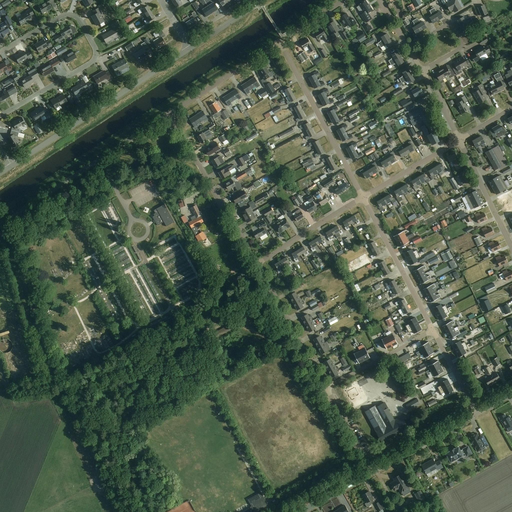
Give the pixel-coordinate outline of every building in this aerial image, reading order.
[(53,1),(52,0),(46,0),(47,2),(38,7),(42,13),(51,8),(49,4),(53,1)] [(207,17),(212,13),(203,0),(201,1),(205,8),(202,10),(207,17)] [(203,0),(212,13),(218,9),(213,3),(211,4),(208,0),(203,0)] [(369,6),(366,0),(359,5),(364,12),(361,15),(366,23),(372,19),(368,13),(373,10),(370,6),(369,6)] [(449,0),(441,0),(442,1),(444,4),(446,3),(447,4),(446,4),(450,11),(453,9),(455,12),(462,8),(457,0),(452,0),(449,2),(449,1),(450,1),(449,0)] [(203,13),(196,2),(194,3),(197,8),(196,9),(200,15),(203,13)] [(431,4),(429,5),(432,9),(438,20),(444,16),(441,11),(438,13),(437,11),(436,11),(434,8),(433,9),(431,4)] [(488,13),(484,4),(478,7),(482,16),(488,13)] [(144,11),(146,15),(151,12),(147,6),(142,9),(142,8),(137,11),(140,14),(144,11)] [(102,14),(98,8),(93,11),(94,14),(91,16),(96,26),(104,21),(100,15),(102,14)] [(33,14),(30,9),(26,12),(26,13),(17,18),(21,25),(28,21),(28,22),(32,19),(30,16),(33,14)] [(433,23),(438,20),(432,9),(430,11),(432,14),(431,14),(432,16),(430,18),(433,23)] [(151,12),(146,15),(148,18),(144,21),(146,24),(150,22),(150,21),(154,18),(151,12)] [(197,16),(194,12),(192,13),(193,15),(189,18),(188,17),(183,20),(185,23),(186,23),(189,28),(196,24),(193,19),(197,16)] [(340,17),(343,23),(342,24),(344,27),(350,24),(351,26),(356,23),(353,18),(350,20),(346,13),(340,17)] [(416,33),(421,30),(415,20),(413,17),(411,15),(409,16),(414,24),(415,27),(413,28),(416,33)] [(12,24),(7,16),(3,18),(8,26),(12,24)] [(461,25),(472,19),(470,17),(467,19),(467,18),(465,19),(463,17),(458,20),(461,25)] [(415,20),(421,30),(427,27),(424,21),(421,23),(419,21),(417,18),(415,20)] [(473,21),(472,19),(461,25),(465,31),(470,28),(468,25),(470,24),(470,23),(473,21)] [(339,30),(334,21),(327,25),(333,34),(331,35),(334,39),(340,35),(337,31),(339,30)] [(7,29),(4,22),(0,24),(0,38),(2,37),(5,36),(4,35),(9,32),(9,31),(9,30),(8,29),(7,29)] [(73,26),(72,25),(70,26),(68,27),(68,25),(59,31),(61,34),(54,38),(56,43),(63,39),(63,37),(71,33),(72,35),(77,32),(73,26)] [(118,36),(114,29),(102,36),(106,43),(118,36)] [(328,38),(322,29),(314,34),(318,39),(322,37),(325,41),(328,38)] [(366,36),(362,30),(355,35),(359,40),(366,36)] [(485,33),(483,30),(476,34),(478,38),(485,33)] [(165,36),(163,33),(158,36),(159,38),(153,42),(157,49),(165,44),(162,38),(165,36)] [(378,43),(379,45),(390,39),(387,33),(381,37),(383,39),(381,41),(378,43)] [(488,41),(485,36),(479,40),(482,45),(488,41)] [(375,41),(373,37),(365,42),(367,46),(375,41)] [(315,50),(307,38),(300,43),(304,48),(307,46),(311,52),(315,50)] [(390,39),(379,45),(381,48),(384,46),(386,45),(388,48),(393,44),(390,39)] [(45,43),(43,40),(34,45),(38,52),(47,46),(48,48),(52,45),(49,41),(45,43)] [(149,49),(145,42),(141,45),(143,48),(133,55),(138,62),(148,55),(145,52),(149,49)] [(484,48),(482,45),(479,47),(479,48),(474,51),(476,53),(471,56),(473,59),(475,62),(480,59),(479,57),(486,53),(487,54),(490,52),(487,46),(484,48)] [(328,56),(324,49),(319,51),(323,58),(328,56)] [(26,55),(24,51),(15,56),(18,63),(27,58),(28,59),(32,57),(29,52),(26,55)] [(76,58),(72,51),(63,56),(63,55),(59,57),(61,62),(65,60),(67,63),(76,58)] [(390,63),(401,57),(398,51),(392,54),(394,57),(391,58),(392,59),(389,61),(390,63)] [(386,59),(384,56),(374,61),(376,64),(386,59)] [(401,57),(390,63),(392,65),(394,63),(395,64),(397,63),(399,65),(404,62),(401,57)] [(458,60),(463,68),(468,66),(469,68),(472,66),(468,60),(465,61),(463,57),(458,60)] [(60,63),(57,58),(49,63),(50,64),(41,69),(45,76),(54,71),(52,67),(60,63)] [(128,66),(125,59),(112,66),(116,73),(128,66)] [(463,68),(458,60),(453,62),(456,67),(453,68),(457,75),(462,72),(461,70),(463,68)] [(6,66),(4,63),(0,64),(0,73),(8,69),(11,76),(15,73),(9,64),(6,66)] [(270,72),(265,66),(260,69),(264,76),(263,77),(265,80),(269,77),(268,74),(270,72)] [(441,70),(445,77),(448,76),(450,78),(455,75),(451,69),(449,70),(446,66),(441,70)] [(400,79),(401,81),(412,74),(408,69),(403,72),(404,75),(402,76),(402,77),(400,79)] [(440,81),(445,77),(441,70),(435,73),(438,77),(435,78),(439,85),(441,83),(440,81)] [(105,74),(103,71),(93,77),(97,84),(107,78),(108,79),(111,77),(108,72),(105,74)] [(309,77),(312,83),(318,80),(316,76),(320,74),(318,71),(313,73),(314,75),(309,77)] [(32,79),(35,77),(33,72),(29,74),(30,76),(21,81),(25,88),(34,83),(32,79)] [(498,82),(495,84),(499,92),(504,89),(502,85),(505,84),(500,73),(494,75),(496,79),(498,82)] [(412,74),(401,81),(402,83),(405,82),(408,81),(410,83),(415,80),(412,74)] [(248,81),(253,89),(256,87),(257,88),(260,86),(255,77),(248,81)] [(320,83),(318,80),(312,83),(315,88),(320,86),(320,87),(325,84),(324,81),(320,83)] [(85,83),(84,81),(81,82),(81,83),(71,89),(75,95),(79,93),(79,94),(88,88),(89,90),(93,88),(89,81),(85,83)] [(249,91),(253,89),(248,81),(241,86),(247,94),(250,92),(249,91)] [(276,91),(271,82),(265,86),(270,94),(276,91)] [(499,92),(495,84),(491,85),(490,83),(485,85),(488,92),(491,91),(493,95),(499,92)] [(0,101),(0,102),(9,97),(8,94),(15,90),(12,84),(5,89),(6,90),(0,93),(0,101)] [(484,89),(481,84),(475,88),(477,91),(473,93),(479,103),(486,99),(484,95),(486,93),(484,89)] [(288,96),(293,93),(290,87),(285,90),(285,89),(281,91),(282,94),(286,92),(288,96)] [(422,92),(419,87),(413,90),(412,88),(408,90),(411,94),(413,93),(415,96),(422,92)] [(318,95),(321,100),(327,97),(325,94),(329,92),(327,88),(322,91),(323,92),(318,95)] [(403,91),(401,88),(393,93),(395,96),(403,91)] [(236,89),(230,93),(234,101),(238,98),(238,100),(242,97),(236,89)] [(231,103),(234,101),(230,93),(223,97),(229,106),(232,104),(231,103)] [(293,93),(288,96),(290,100),(287,102),(288,105),(292,103),(291,102),(296,99),(293,93)] [(50,100),(51,102),(55,108),(67,102),(62,94),(58,97),(59,98),(55,100),(53,98),(50,100)] [(467,101),(464,96),(459,99),(461,101),(457,104),(462,113),(469,109),(465,103),(467,101)] [(327,97),(321,100),(324,106),(330,103),(330,104),(334,102),(333,99),(329,101),(327,97)] [(413,102),(411,99),(402,104),(404,107),(413,102)] [(216,104),(215,103),(210,106),(215,114),(215,113),(217,117),(221,114),(219,111),(221,110),(217,103),(216,104)] [(295,109),(298,113),(302,111),(299,105),(294,107),(294,106),(290,108),(292,111),(295,109)] [(328,112),(331,118),(336,115),(334,111),(338,109),(337,106),(332,109),(332,110),(328,112)] [(423,120),(425,124),(431,122),(426,113),(423,106),(408,114),(412,121),(420,117),(422,121),(423,120)] [(43,110),(41,107),(36,109),(37,110),(31,113),(35,121),(44,115),(45,117),(49,114),(46,108),(43,110)] [(282,110),(280,107),(270,112),(271,116),(282,110)] [(230,116),(226,109),(220,113),(225,120),(230,116)] [(351,118),(357,115),(360,113),(358,110),(349,114),(351,118)] [(203,111),(196,115),(201,122),(204,120),(205,121),(208,119),(203,111)] [(305,117),(302,111),(298,113),(300,117),(296,119),(298,122),(301,120),(301,119),(305,117)] [(198,124),(201,122),(196,115),(190,119),(195,128),(199,125),(198,124)] [(338,118),(336,115),(331,118),(334,124),(339,121),(339,122),(344,120),(342,116),(338,118)] [(12,127),(11,130),(19,132),(19,129),(18,129),(17,128),(25,124),(21,118),(16,121),(15,120),(12,122),(14,126),(12,127)] [(381,124),(379,121),(376,122),(375,121),(369,125),(371,130),(381,124)] [(305,127),(307,131),(312,129),(309,122),(304,125),(303,124),(300,126),(301,129),(305,127)] [(428,136),(435,132),(436,131),(431,122),(425,124),(421,127),(426,136),(428,136)] [(337,130),(340,136),(346,133),(344,129),(348,127),(346,124),(341,126),(342,127),(337,130)] [(501,128),(499,125),(492,129),(495,133),(501,130),(504,134),(507,132),(503,126),(501,128)] [(294,131),(293,128),(279,135),(281,138),(294,131)] [(315,135),(312,129),(307,131),(309,135),(306,137),(307,140),(311,138),(310,137),(315,135)] [(18,136),(19,132),(11,130),(10,134),(11,134),(12,136),(7,139),(9,143),(10,142),(13,148),(19,144),(14,136),(16,135),(18,136)] [(213,136),(209,130),(203,133),(197,136),(202,143),(207,140),(213,136)] [(440,141),(435,132),(428,136),(426,136),(429,141),(430,140),(432,145),(440,141)] [(267,137),(270,141),(276,138),(274,133),(267,137)] [(348,136),(346,133),(340,136),(343,141),(348,139),(349,140),(353,137),(352,134),(348,136)] [(485,142),(482,136),(473,141),(476,147),(477,147),(480,152),(482,150),(480,145),(485,142)] [(316,149),(321,146),(318,140),(313,142),(313,141),(309,143),(311,146),(314,145),(316,149)] [(410,145),(405,148),(408,153),(415,149),(412,145),(413,144),(411,140),(408,142),(410,145)] [(349,153),(355,150),(353,147),(357,145),(356,141),(350,144),(351,145),(346,148),(349,153)] [(220,148),(216,142),(208,146),(209,148),(206,150),(209,155),(216,151),(220,148)] [(321,146),(316,149),(319,153),(315,155),(316,158),(320,155),(324,152),(321,146)] [(508,162),(499,146),(486,153),(495,170),(499,168),(500,170),(509,166),(507,163),(508,162)] [(376,150),(374,147),(365,152),(367,155),(376,150)] [(408,153),(405,148),(401,150),(399,148),(396,150),(398,152),(399,152),(402,157),(408,153)] [(232,155),(229,149),(224,151),(228,158),(232,155)] [(355,150),(349,153),(352,159),(358,156),(359,157),(363,155),(361,152),(357,154),(355,150)] [(387,159),(390,164),(397,160),(394,156),(395,155),(393,151),(390,153),(392,156),(387,159)] [(455,153),(453,153),(450,155),(450,156),(448,157),(451,163),(452,162),(457,170),(458,172),(463,170),(457,159),(458,159),(455,153)] [(250,159),(247,154),(237,159),(241,166),(246,164),(245,162),(250,159)] [(225,162),(221,156),(217,158),(217,157),(212,160),(216,167),(221,164),(225,162)] [(327,160),(329,164),(334,162),(331,156),(326,158),(326,157),(322,159),(324,162),(327,160)] [(313,162),(311,158),(302,162),(304,166),(313,162)] [(390,164),(387,159),(383,161),(381,158),(378,160),(380,163),(381,162),(384,168),(390,164)] [(334,162),(329,164),(331,167),(327,169),(329,173),(333,171),(333,170),(337,168),(334,162)] [(374,167),(369,170),(372,175),(379,171),(376,166),(377,166),(375,162),(372,164),(374,167)] [(316,168),(313,163),(305,167),(308,173),(316,168)] [(435,167),(438,172),(443,169),(445,172),(448,170),(446,167),(444,167),(442,163),(435,167)] [(233,169),(231,165),(224,169),(219,172),(223,179),(228,176),(231,174),(230,171),(233,169)] [(434,175),(438,172),(435,167),(429,171),(432,176),(431,177),(432,180),(435,178),(434,175)] [(254,174),(250,168),(236,176),(238,180),(249,174),(250,177),(254,174)] [(372,175),(369,170),(365,172),(363,169),(360,171),(362,174),(363,173),(366,179),(372,175)] [(425,173),(418,177),(421,182),(426,180),(427,183),(430,181),(428,177),(427,178),(425,173)] [(466,183),(461,174),(455,177),(460,186),(466,183)] [(489,181),(493,188),(501,183),(504,182),(500,175),(490,181),(489,181)] [(335,183),(331,177),(322,182),(326,188),(335,183)] [(421,182),(418,177),(412,181),(415,186),(414,187),(415,190),(418,188),(417,185),(421,182)] [(460,188),(454,178),(450,180),(456,190),(460,188)] [(234,182),(233,180),(225,184),(229,190),(235,186),(238,190),(242,187),(239,182),(237,181),(236,182),(235,181),(234,182)] [(343,185),(341,181),(338,183),(340,186),(335,190),(338,194),(345,190),(342,185),(343,185)] [(501,183),(493,188),(497,195),(497,194),(508,188),(504,182),(501,183)] [(401,187),(404,193),(409,190),(410,193),(413,191),(411,187),(410,188),(407,184),(401,187)] [(399,195),(404,193),(401,187),(394,191),(398,197),(396,197),(399,202),(403,199),(401,196),(400,197),(399,195)] [(476,191),(465,196),(468,202),(480,197),(476,190),(476,191)] [(247,196),(244,191),(240,193),(233,197),(236,203),(243,199),(247,196)] [(269,197),(267,192),(255,200),(257,204),(269,197)] [(328,201),(324,194),(320,196),(320,195),(317,197),(322,205),(328,201)] [(384,198),(387,203),(391,200),(393,203),(396,201),(394,198),(393,198),(390,194),(384,198)] [(465,197),(463,194),(451,200),(452,203),(465,197)] [(313,199),(310,195),(307,197),(309,202),(310,201),(311,203),(306,206),(310,213),(317,208),(312,200),(313,199)] [(511,199),(510,195),(501,200),(504,206),(511,201),(511,199)] [(300,204),(295,196),(292,198),(297,206),(300,204)] [(480,197),(468,202),(471,209),(483,204),(480,197)] [(387,203),(384,198),(377,202),(380,206),(379,207),(381,211),(384,209),(382,206),(387,203)] [(420,210),(427,207),(423,199),(416,202),(420,210)] [(175,223),(164,203),(165,204),(154,210),(156,213),(154,214),(155,216),(153,217),(158,226),(165,221),(167,226),(166,226),(166,227),(174,222),(175,223)] [(200,212),(196,205),(191,208),(196,218),(189,222),(192,228),(203,221),(201,216),(203,215),(201,211),(200,212)] [(241,212),(244,217),(253,212),(252,209),(254,208),(253,206),(241,212)] [(288,213),(284,206),(279,209),(283,215),(288,213)] [(273,212),(271,208),(263,212),(265,216),(273,212)] [(305,216),(300,209),(295,212),(297,214),(294,216),(297,222),(301,219),(305,216)] [(466,209),(458,213),(460,219),(469,215),(466,209)] [(255,215),(253,212),(244,217),(247,223),(259,216),(257,214),(255,215)] [(386,213),(382,215),(386,223),(390,221),(386,213)] [(481,215),(480,213),(475,215),(479,223),(488,219),(485,213),(481,215)] [(355,215),(349,219),(352,223),(356,221),(358,224),(361,223),(358,219),(357,220),(355,215)] [(285,218),(280,221),(286,229),(291,226),(285,218)] [(352,223),(349,219),(343,222),(346,227),(345,228),(347,231),(350,229),(348,226),(352,223)] [(417,223),(415,220),(404,226),(406,229),(417,223)] [(267,226),(264,221),(258,224),(260,228),(253,232),(257,239),(268,232),(265,227),(267,226)] [(280,233),(286,229),(280,221),(275,225),(280,233)] [(332,229),(335,234),(339,231),(341,235),(343,233),(341,230),(338,226),(332,229)] [(488,229),(487,227),(482,229),(486,237),(494,233),(491,227),(488,229)] [(335,234),(332,229),(326,233),(329,237),(328,238),(330,241),(333,240),(331,236),(335,234)] [(464,230),(456,234),(458,238),(466,235),(464,230)] [(207,238),(203,231),(196,236),(200,243),(207,238)] [(394,236),(397,241),(407,236),(404,231),(394,236)] [(321,236),(315,240),(318,244),(322,242),(324,245),(327,244),(324,240),(324,241),(321,236)] [(407,236),(397,241),(400,247),(410,242),(407,236)] [(483,243),(480,236),(474,238),(478,246),(483,243)] [(353,246),(348,237),(344,240),(349,248),(353,246)] [(315,246),(318,244),(315,240),(309,243),(312,248),(311,248),(313,252),(317,249),(315,246)] [(370,246),(372,250),(377,247),(374,241),(369,244),(369,243),(365,245),(366,248),(370,246)] [(494,244),(493,241),(489,244),(493,252),(501,248),(498,242),(494,244)] [(298,250),(301,255),(305,252),(307,256),(310,254),(307,251),(306,251),(304,247),(298,250)] [(336,256),(330,247),(327,249),(333,258),(336,256)] [(377,247),(372,250),(374,253),(370,255),(372,259),(376,257),(375,256),(380,253),(377,247)] [(415,247),(404,253),(408,259),(416,255),(414,252),(417,250),(415,247)] [(301,255),(298,250),(292,254),(295,258),(294,259),(296,262),(300,260),(298,256),(301,255)] [(449,251),(444,253),(448,260),(453,258),(449,251)] [(416,255),(408,259),(411,266),(422,260),(420,257),(417,259),(416,255)] [(437,256),(427,261),(429,265),(439,260),(437,256)] [(501,258),(500,256),(496,258),(496,259),(493,260),(495,264),(498,263),(500,266),(508,262),(505,256),(501,258)] [(287,257),(281,261),(284,265),(288,263),(290,266),(293,265),(290,261),(290,262),(287,257)] [(320,267),(315,259),(311,262),(316,269),(320,267)] [(277,269),(279,273),(283,271),(281,267),(284,265),(281,261),(275,264),(278,269),(277,269)] [(382,269),(387,267),(384,261),(379,263),(379,262),(375,264),(377,267),(380,265),(382,269)] [(425,265),(414,271),(417,278),(425,273),(424,270),(427,268),(425,265)] [(390,273),(387,267),(382,269),(385,273),(381,275),(382,278),(386,276),(386,275),(390,273)] [(511,270),(508,272),(507,270),(503,272),(507,281),(511,277),(511,270)] [(425,273),(417,278),(421,284),(432,278),(430,275),(427,277),(425,273)] [(142,283),(147,292),(150,290),(141,275),(139,277),(142,283)] [(392,288),(397,286),(394,280),(389,282),(389,281),(385,283),(387,286),(390,284),(392,288)] [(435,283),(423,289),(427,296),(435,292),(433,288),(436,287),(435,283)] [(497,290),(494,283),(485,288),(488,294),(497,290)] [(401,292),(397,286),(392,288),(395,293),(391,294),(393,297),(396,295),(396,294),(401,292)] [(289,295),(292,300),(299,296),(298,294),(297,295),(295,292),(289,295)] [(435,292),(427,296),(430,303),(442,297),(440,293),(437,295),(435,292)] [(295,305),(302,301),(299,296),(292,300),(295,305)] [(400,304),(403,308),(408,305),(404,299),(399,302),(399,301),(395,303),(397,305),(400,304)] [(493,308),(488,299),(480,303),(485,312),(493,308)] [(303,303),(302,301),(295,305),(298,310),(304,307),(302,303),(303,303)] [(444,302),(433,308),(436,314),(444,310),(443,307),(446,305),(444,302)] [(411,311),(408,305),(403,308),(405,312),(401,314),(403,317),(406,315),(406,314),(411,311)] [(507,305),(502,307),(505,315),(511,312),(507,305)] [(444,310),(436,314),(440,321),(439,321),(451,315),(449,312),(446,314),(444,310)] [(306,325),(313,321),(311,316),(309,317),(308,314),(302,317),(306,325)] [(335,317),(328,321),(330,325),(338,321),(335,317)] [(415,317),(404,323),(406,326),(409,324),(411,328),(419,323),(415,317),(416,317),(415,317)] [(385,322),(389,330),(394,328),(391,320),(385,322)] [(454,320),(443,326),(446,333),(454,328),(453,325),(456,323),(454,320)] [(313,321),(306,325),(310,332),(316,329),(314,325),(315,325),(313,321)] [(412,331),(409,333),(411,336),(422,330),(419,323),(411,328),(412,331)] [(233,329),(230,324),(214,333),(217,338),(233,329)] [(454,328),(446,333),(450,339),(461,333),(459,330),(456,332),(454,328)] [(393,335),(388,337),(392,346),(398,344),(393,334),(393,335)] [(314,339),(318,347),(327,342),(326,342),(325,342),(323,338),(322,339),(320,336),(314,339)] [(382,340),(387,350),(387,349),(392,346),(388,337),(383,340),(382,339),(382,340)] [(463,338),(452,344),(452,345),(456,351),(464,347),(462,343),(465,342),(463,338)] [(327,342),(318,347),(322,354),(331,349),(327,342)] [(418,347),(421,352),(431,347),(428,342),(418,347)] [(424,358),(434,353),(431,347),(421,352),(424,358)] [(464,347),(456,351),(459,357),(459,358),(470,352),(469,349),(466,350),(464,347)] [(368,359),(369,358),(363,348),(363,349),(358,352),(363,361),(368,358),(368,359)] [(353,354),(352,354),(358,364),(363,361),(358,352),(353,354)] [(345,357),(340,359),(344,367),(343,368),(344,372),(351,368),(350,365),(349,365),(345,357)] [(501,364),(497,358),(492,360),(496,366),(501,364)] [(328,370),(334,366),(330,359),(324,362),(328,370)] [(429,365),(432,371),(441,366),(438,361),(439,360),(429,365),(429,366),(429,365)] [(424,364),(420,366),(421,368),(418,369),(419,372),(426,368),(424,364)] [(328,370),(332,377),(333,377),(334,380),(340,377),(338,374),(334,366),(328,370)] [(434,376),(444,371),(441,366),(432,371),(435,376),(434,376)] [(487,368),(494,382),(500,379),(497,372),(492,375),(491,372),(492,372),(489,367),(487,368)] [(488,385),(494,382),(487,368),(484,369),(487,375),(488,374),(490,376),(485,379),(488,385)] [(448,379),(438,384),(441,389),(451,384),(448,379)] [(451,384),(441,389),(444,395),(454,390),(454,389),(453,390),(451,384)] [(420,403),(417,398),(405,405),(408,410),(420,403)] [(395,420),(385,402),(376,407),(376,406),(365,411),(377,431),(376,431),(382,441),(408,427),(405,421),(408,419),(405,414),(395,420)] [(507,418),(505,414),(499,417),(505,428),(511,424),(511,420),(510,416),(507,418)] [(473,441),(472,442),(476,450),(480,447),(481,450),(485,448),(485,447),(489,445),(486,439),(483,434),(482,434),(479,436),(477,433),(471,437),(473,441)] [(472,453),(468,446),(463,449),(463,450),(460,451),(458,447),(454,449),(450,451),(451,451),(447,454),(451,461),(463,455),(462,454),(465,453),(467,456),(472,453)] [(435,463),(433,459),(422,465),(427,474),(437,468),(438,470),(443,467),(439,461),(435,463)] [(402,476),(401,476),(394,479),(395,481),(392,483),(391,484),(394,489),(396,490),(399,488),(400,490),(402,490),(407,487),(408,486),(402,476)] [(426,499),(421,490),(414,494),(419,503),(426,499)] [(374,499),(369,491),(363,495),(367,502),(365,503),(367,507),(372,505),(371,504),(375,502),(373,499),(374,499)] [(250,507),(251,507),(251,508),(251,507),(253,511),(256,511),(269,505),(268,503),(268,502),(267,500),(267,501),(262,492),(248,499),(252,506),(250,507)] [(385,508),(381,501),(379,503),(378,502),(375,504),(379,511),(382,511),(384,511),(382,509),(385,508)]
